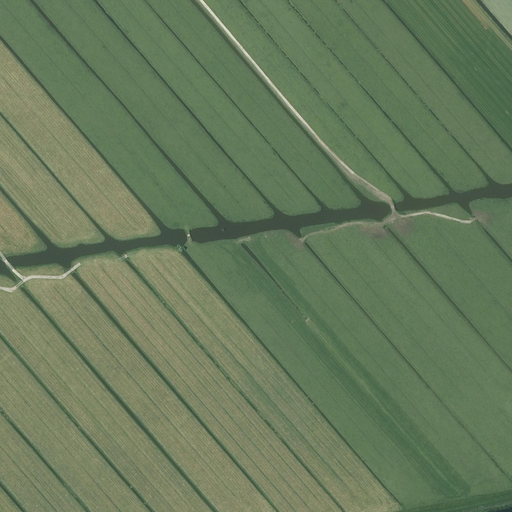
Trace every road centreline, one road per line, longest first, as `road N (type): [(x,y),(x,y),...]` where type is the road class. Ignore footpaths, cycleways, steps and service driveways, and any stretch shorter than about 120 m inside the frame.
road 1 (track): [(0,287),(127,254),(265,237),(299,241),(425,212),(472,221)]
road 2 (track): [(394,218),(388,198),(313,135),(200,0)]
